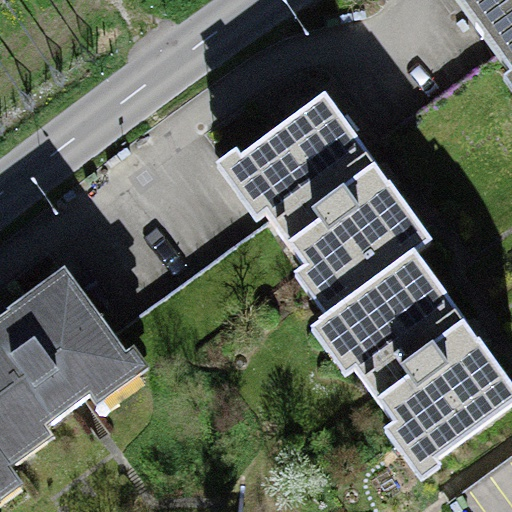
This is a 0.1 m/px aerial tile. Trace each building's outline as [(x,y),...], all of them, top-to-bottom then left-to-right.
[(511,0),(455,0),(511,76),(511,0)] [(227,169),(333,314),(412,258),(430,245),(324,99),(227,169)] [(511,404),(511,395),(412,258),(333,314),(321,324),(425,467),(511,404)] [(0,317),(0,449),(18,437),(25,446),(110,383),(102,371),(125,354),(63,271),(0,317)] [(0,487),(16,476),(0,454),(0,487)]
